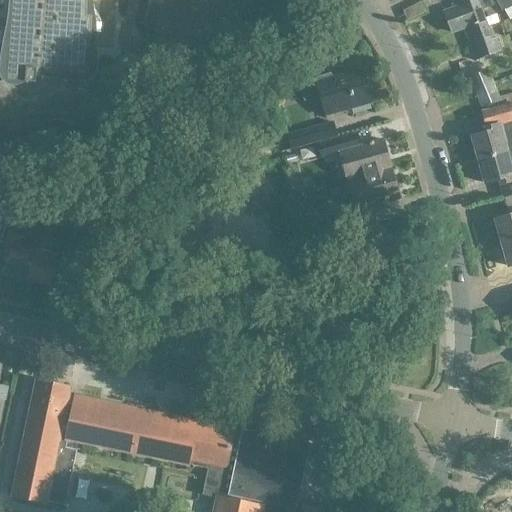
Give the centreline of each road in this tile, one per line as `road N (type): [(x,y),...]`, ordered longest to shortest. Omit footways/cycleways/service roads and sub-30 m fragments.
road 1 (residential): [(454,419),(0,322)]
road 2 (residential): [(454,419),(458,282),(412,94),(361,0)]
